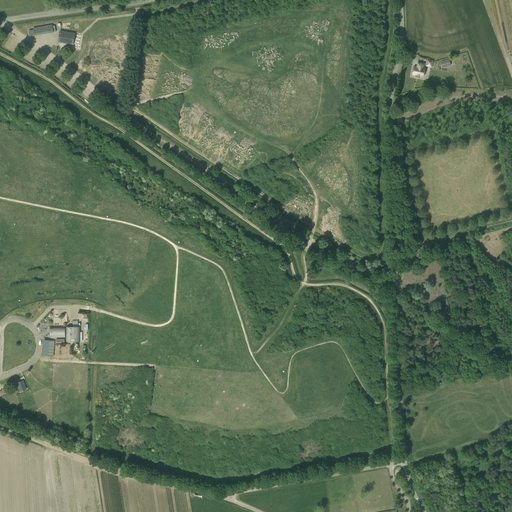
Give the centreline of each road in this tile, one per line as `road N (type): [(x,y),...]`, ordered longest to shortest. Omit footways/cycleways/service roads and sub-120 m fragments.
road 1 (track): [(0,54),(271,237),(303,284),(340,283),(369,298),(385,321),(382,403)]
road 2 (unclassified): [(405,461),(391,116),(400,0)]
road 3 (track): [(0,425),(113,468),(226,498)]
road 4 (unclassified): [(226,498),(390,464)]
road 5 (unclassified): [(149,0),(0,19)]
